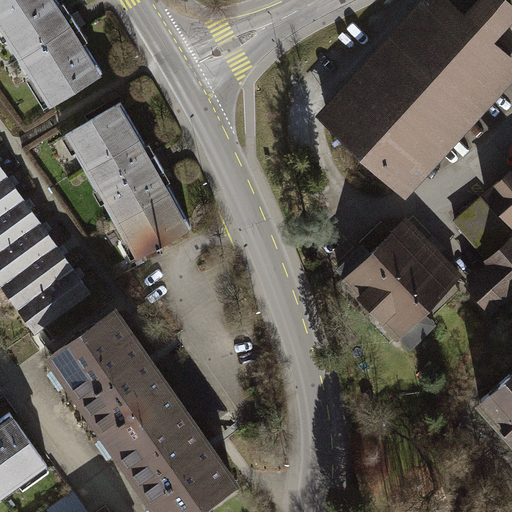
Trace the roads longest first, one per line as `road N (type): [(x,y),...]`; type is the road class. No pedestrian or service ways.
road 1 (tertiary): [(318,511),(322,452),(305,360),(269,258),(179,76)]
road 2 (tertiary): [(179,76),(323,0)]
